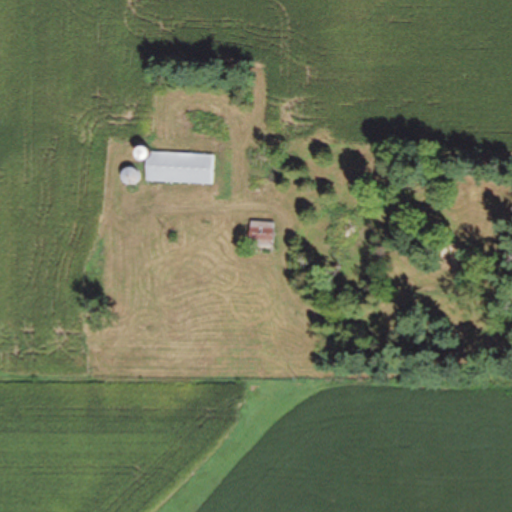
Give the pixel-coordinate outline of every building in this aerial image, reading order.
[(214,184),(215,155),(148,153),(147,182),(214,184)] [(265,178),(246,178),(246,191),(265,191),(265,178)] [(329,245),(355,245),(355,210),(341,210),(341,221),(329,221),(329,245)] [(250,247),(274,248),(275,223),(251,222),(250,247)] [(457,243),(440,243),(440,266),(457,266),(457,243)] [(84,303),(101,303),(101,274),(84,274),(84,303)]
